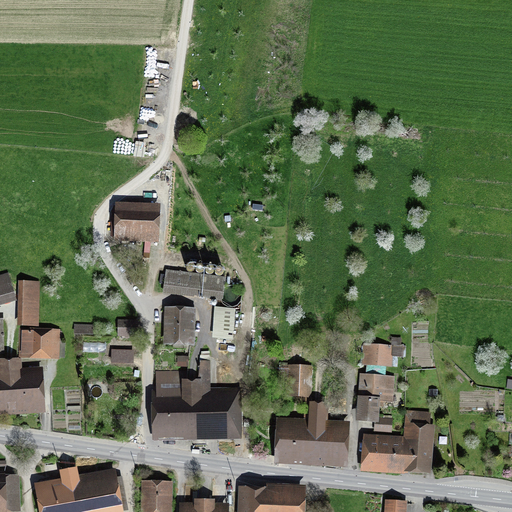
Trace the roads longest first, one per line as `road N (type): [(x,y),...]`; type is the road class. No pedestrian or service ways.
road 1 (secondary): [(511,500),(0,435)]
road 2 (track): [(141,456),(148,330),(96,228),(104,207),(166,151),(189,0)]
road 3 (track): [(214,348),(237,366),(246,283),(166,151)]
